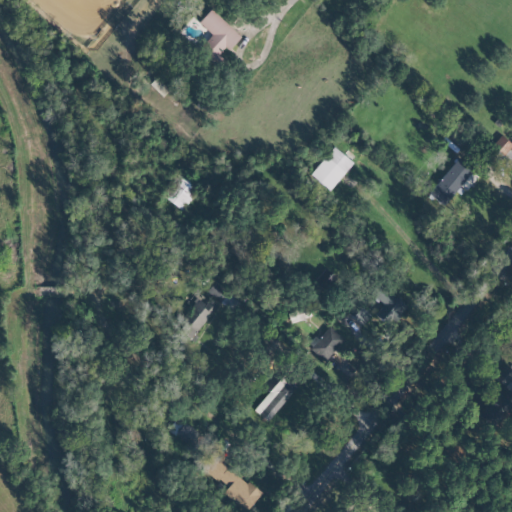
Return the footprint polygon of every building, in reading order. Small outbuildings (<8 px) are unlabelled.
[(239,35),(210,9),(197,22),(209,33),(201,42),(208,49),(204,54),(215,64),(220,57),(219,57),(239,35)] [(328,190),(352,163),(333,146),(309,173),(328,190)] [(501,159),(510,167),(511,164),(511,153),(508,150),(501,159)] [(428,193),(442,205),(471,170),(457,158),(428,193)] [(184,201),(184,199),(193,199),(194,182),(171,181),(170,201),(184,201)] [(384,304),(377,313),(391,324),(405,307),(380,287),(373,296),(384,304)] [(208,300),(203,305),(195,297),(171,322),(188,337),(216,308),(208,300)] [(370,314),(357,306),(350,317),(363,325),(370,314)] [(342,339),(329,326),(309,348),(323,361),(342,339)] [(498,383),(506,387),(511,376),(503,372),(498,383)] [(252,409),(265,421),(294,389),(281,377),(252,409)] [(190,446),(200,435),(185,422),(176,433),(190,446)] [(259,494),(218,457),(204,472),(246,509),(259,494)]
